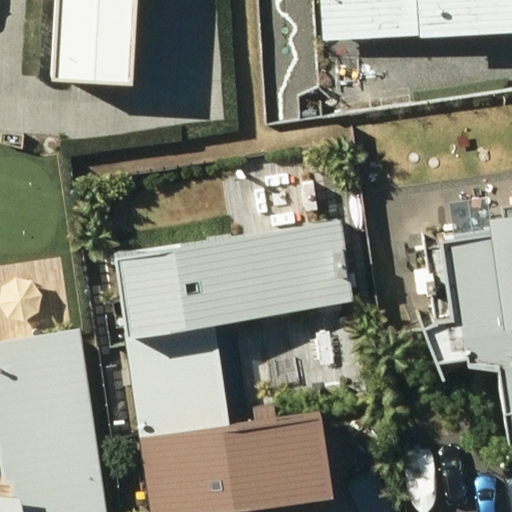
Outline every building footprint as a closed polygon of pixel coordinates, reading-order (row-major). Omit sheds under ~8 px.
[(47,0),(44,68),(123,72),(127,0),(47,0)] [(511,0),(316,0),(318,30),(511,19),(511,0)] [(316,184),(67,229),(114,489),(363,444),(348,362),(253,379),(235,282),(331,264),(316,184)] [(511,198),(482,203),(484,223),(434,230),(434,234),(419,237),(429,312),(420,313),(425,349),(462,344),(464,359),(491,356),(503,442),(511,440),(511,198)] [(0,511),(102,511),(75,320),(0,330),(0,473),(4,473),(6,485),(0,484),(0,511)]
